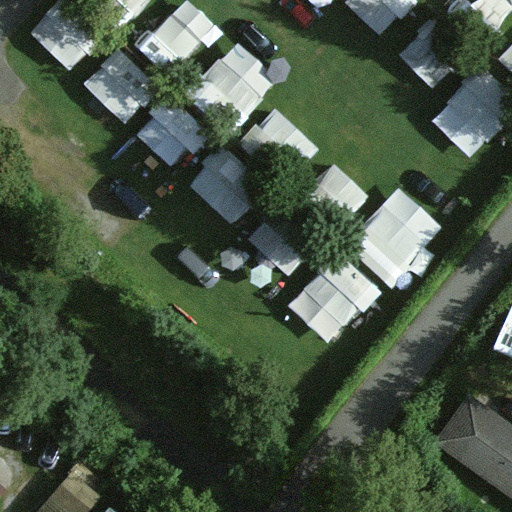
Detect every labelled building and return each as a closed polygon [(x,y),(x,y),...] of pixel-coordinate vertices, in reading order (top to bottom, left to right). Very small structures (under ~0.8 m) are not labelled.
[(68,0),(59,0),(37,27),(75,59),(102,28),(68,0)] [(355,0),(384,26),(408,0),(355,0)] [(126,44),(76,92),(113,130),(163,82),(126,44)] [(225,51),(194,81),(235,123),(266,92),(225,51)] [(511,88),(482,62),(436,114),(491,162),(511,137),(511,88)] [(299,93),(257,127),(291,168),(333,134),(299,93)] [(171,94),(141,127),(180,162),(210,129),(171,94)] [(317,187),(358,217),(392,170),(352,140),(317,187)] [(227,146),(195,180),(240,221),(272,188),(227,146)] [(394,280),(433,241),(388,197),(349,236),(394,280)] [(289,265),(317,240),(285,205),(257,230),(289,265)] [(334,340),(383,286),(341,247),(291,301),(334,340)] [(511,427),(474,400),(442,445),(511,494),(511,427)] [(36,511),(82,511),(95,497),(66,475),(36,511)] [(131,511),(120,500),(109,511),(131,511)]
